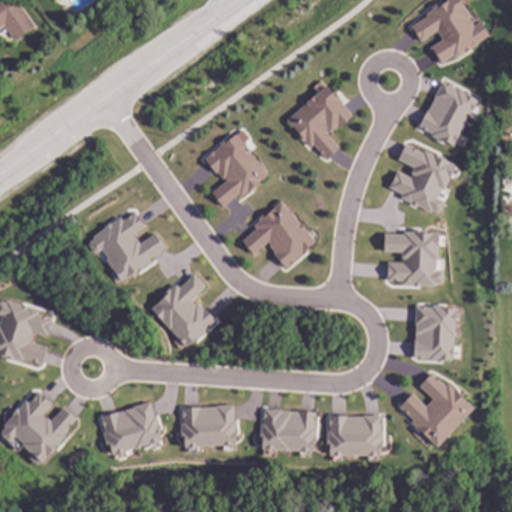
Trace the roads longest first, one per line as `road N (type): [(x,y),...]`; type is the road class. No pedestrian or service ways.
road 1 (residential): [(102,99),(231,281),(266,298),(346,306),(371,320),(378,337),(365,377),(354,385),(110,369)]
road 2 (secondary): [(237,0),(0,174)]
road 3 (residential): [(339,305),(354,190),(389,101)]
road 4 (residential): [(109,375),(100,352),(87,349),(71,361),(72,380),(82,388),(101,386),(109,375)]
road 5 (residential): [(406,90),(401,65),(382,62),(371,71),(371,91),(382,100),(406,90)]
